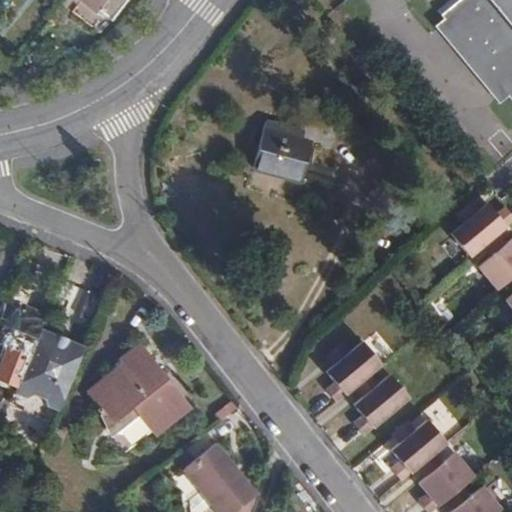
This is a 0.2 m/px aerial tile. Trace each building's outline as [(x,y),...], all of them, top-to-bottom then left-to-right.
[(78,0),(97,14),(98,12),(112,22),(128,0),(78,0)] [(447,17),(436,27),(501,107),(511,99),(511,0),(454,0),(441,10),(447,17)] [(313,144),(264,128),(254,161),(303,177),(313,144)] [(511,223),(511,219),(504,210),(495,217),(486,206),(449,237),(469,260),(511,223)] [(511,280),(511,240),(476,270),(496,294),(511,280)] [(106,294),(89,287),(78,314),(94,321),(106,294)] [(0,338),(24,349),(42,308),(8,294),(5,301),(0,299),(0,338)] [(82,349),(37,330),(12,388),(24,393),(30,391),(44,398),(44,401),(57,408),(82,349)] [(332,384),(323,391),(334,404),(380,367),(361,343),(323,372),(332,384)] [(189,411),(140,346),(84,388),(96,404),(93,406),(98,413),(100,411),(132,454),(189,411)] [(359,417),(350,424),(360,436),(407,399),(387,375),(350,405),(359,417)] [(397,462),(388,469),(398,481),(444,444),(425,420),(388,450),(397,462)] [(190,502),(191,511),(204,511),(212,506),(217,511),(250,511),(257,495),(217,444),(184,470),(202,492),(190,502)] [(425,494),(416,501),(424,511),(428,511),(472,477),(453,453),(415,483),(425,494)] [(497,511),(500,510),(481,486),(448,511),(497,511)]
